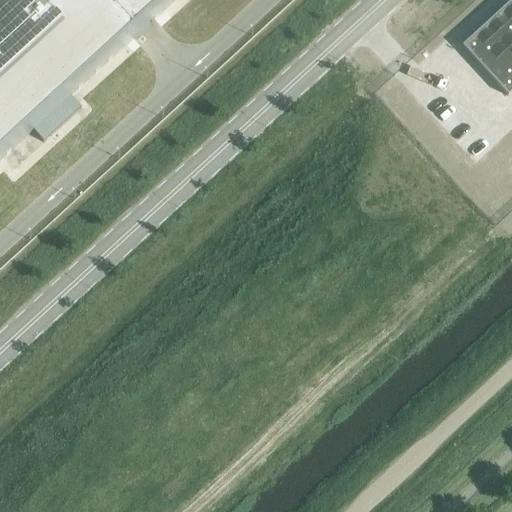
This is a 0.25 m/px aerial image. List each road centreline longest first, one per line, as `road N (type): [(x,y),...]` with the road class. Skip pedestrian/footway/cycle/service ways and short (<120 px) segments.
road 1 (tertiary): [(378,0),(0,347)]
road 2 (unclassified): [(355,511),(511,369)]
